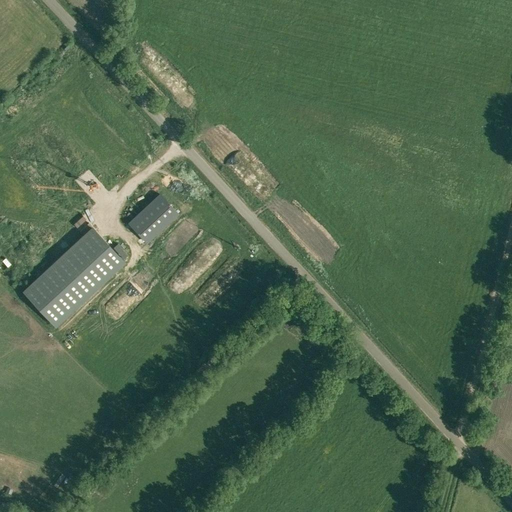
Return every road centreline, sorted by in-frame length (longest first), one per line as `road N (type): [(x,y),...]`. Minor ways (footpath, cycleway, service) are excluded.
road 1 (unclassified): [(511,501),(49,0)]
road 2 (unknown): [(59,511),(205,363),(304,276)]
road 3 (track): [(440,511),(511,232)]
